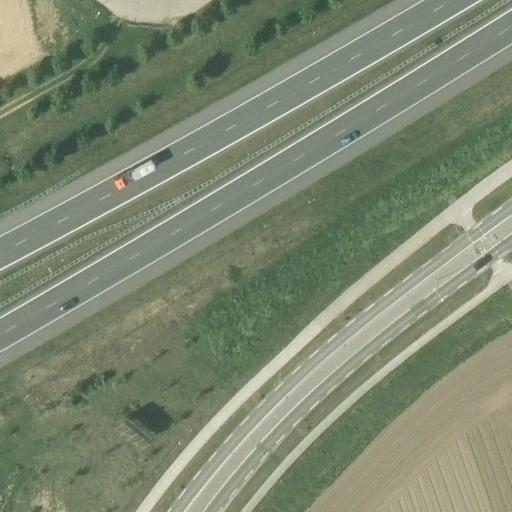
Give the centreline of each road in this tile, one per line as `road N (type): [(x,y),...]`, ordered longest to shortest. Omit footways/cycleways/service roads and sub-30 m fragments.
road 1 (motorway): [(0,338),(511,30)]
road 2 (motorway): [(452,0),(0,252)]
road 3 (primary): [(511,208),(290,382),(176,511)]
road 4 (primary): [(214,511),(285,427),(355,361),(511,240)]
